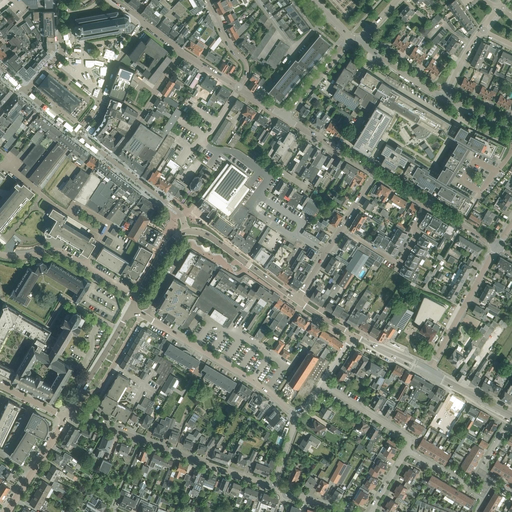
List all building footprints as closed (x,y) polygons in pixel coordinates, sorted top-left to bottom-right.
[(22,0),(31,8),(53,7),(52,0),(22,0)] [(128,0),(129,1),(127,3),(136,10),(141,3),(137,0),(128,0)] [(173,7),(172,7),(165,0),(159,0),(159,1),(160,2),(164,6),(169,10),(169,11),(171,9),(173,7)] [(193,0),(197,6),(189,11),(193,15),(204,8),(202,5),(205,4),(202,0),(193,0)] [(216,9),(231,2),(229,0),(224,0),(222,1),(221,0),(219,0),(213,3),(216,9)] [(233,0),(231,2),(216,9),(219,15),(232,8),(231,6),(238,2),(236,0),(233,0)] [(452,10),(459,5),(455,0),(454,0),(452,2),(450,0),(447,3),(452,10)] [(178,20),(182,15),(187,9),(179,1),(173,7),(171,9),(176,13),(174,16),(178,20)] [(288,12),(295,7),(291,2),(292,2),(291,2),(290,3),(285,8),(288,12)] [(456,16),(463,10),(459,5),(452,10),(456,16)] [(148,20),(154,11),(147,6),(141,14),(148,20)] [(169,11),(169,10),(164,6),(160,12),(163,16),(169,11)] [(406,23),(407,18),(410,14),(412,16),(415,13),(407,6),(400,15),(402,17),(401,18),(406,23)] [(9,7),(6,10),(17,21),(17,22),(20,18),(9,7)] [(292,17),(299,12),(295,7),(288,12),(292,17)] [(418,9),(415,12),(422,18),(425,15),(418,9)] [(131,22),(130,18),(130,17),(129,16),(124,13),(123,14),(123,11),(118,12),(117,10),(116,11),(117,11),(112,12),(112,11),(111,11),(111,12),(107,13),(107,12),(106,12),(106,13),(102,14),(102,13),(101,13),(101,14),(96,15),(96,14),(95,14),(96,15),(91,16),(91,15),(90,15),(91,16),(86,17),(86,16),(85,16),(86,17),(82,17),(81,17),(81,18),(76,18),(75,18),(77,25),(74,25),(76,33),(78,33),(79,40),(80,40),(80,39),(84,38),(85,39),(85,38),(89,37),(89,38),(90,38),(90,37),(94,36),(94,37),(95,37),(95,36),(99,35),(99,36),(100,36),(100,35),(104,34),(105,35),(105,34),(110,34),(111,34),(110,33),(115,33),(116,33),(116,35),(116,36),(131,33),(136,26),(133,24),(131,23),(131,22)] [(460,21),(467,15),(463,10),(456,16),(460,21)] [(160,18),(158,16),(160,14),(156,11),(154,13),(153,13),(154,11),(148,20),(155,25),(160,18)] [(54,25),(53,17),(34,18),(33,12),(32,12),(30,14),(34,20),(38,20),(39,28),(44,27),(44,26),(54,25)] [(296,22),(303,17),(299,12),(292,17),(296,22)] [(262,16),(259,18),(264,23),(268,18),(264,13),(262,16)] [(54,30),(54,25),(44,26),(44,27),(39,28),(38,20),(34,20),(30,14),(29,15),(39,31),(54,30)] [(231,14),(225,17),(228,23),(234,20),(231,14)] [(41,35),(39,31),(29,15),(24,19),(26,22),(31,30),(33,32),(38,40),(43,48),(43,49),(50,55),(55,51),(56,49),(55,41),(42,41),(42,35),(41,35)] [(463,26),(471,21),(467,15),(460,21),(463,26)] [(299,27),(306,22),(303,17),(296,22),(299,27)] [(175,25),(170,21),(166,18),(163,21),(162,21),(157,27),(167,35),(172,28),(175,25)] [(264,23),(264,24),(265,25),(270,28),(273,24),(268,18),(264,23)] [(241,26),(240,27),(238,23),(239,22),(238,19),(232,22),(226,25),(227,28),(226,29),(229,34),(236,31),(241,26)] [(212,30),(217,25),(213,21),(208,27),(212,30)] [(471,21),(463,26),(467,31),(471,29),(472,29),(474,28),(474,27),(475,26),(471,21)] [(26,22),(22,25),(27,33),(31,30),(26,22)] [(309,28),(311,27),(310,27),(306,22),(299,27),(303,32),(309,28)] [(14,25),(10,29),(17,38),(23,44),(25,47),(31,42),(29,39),(24,35),(24,34),(22,32),(18,27),(15,24),(14,25)] [(172,28),(167,35),(172,39),(176,35),(177,35),(179,32),(181,33),(186,26),(182,24),(176,31),(172,28)] [(240,34),(247,28),(243,24),(241,26),(236,31),(229,34),(232,40),(239,37),(238,35),(239,33),(240,34)] [(183,37),(187,31),(188,30),(187,28),(186,26),(181,33),(174,41),(179,44),(180,45),(183,48),(184,46),(189,40),(185,38),(184,37),(183,37)] [(0,56),(4,61),(7,58),(13,53),(23,44),(17,38),(10,29),(9,30),(6,33),(2,36),(7,42),(8,40),(12,45),(10,47),(11,48),(9,50),(3,44),(2,42),(0,43),(0,56)] [(424,37),(420,33),(420,34),(418,37),(414,42),(419,46),(425,38),(424,37)] [(251,41),(248,38),(244,34),(237,40),(238,40),(240,43),(237,45),(242,50),(249,43),(249,42),(251,41)] [(457,40),(459,38),(453,34),(451,37),(450,39),(449,38),(447,41),(456,48),(460,43),(457,40)] [(399,40),(401,37),(398,35),(392,44),(398,48),(402,42),(399,40)] [(190,40),(186,47),(191,51),(196,44),(198,40),(193,36),(190,40)] [(222,40),(220,36),(219,37),(216,40),(211,47),(210,49),(213,50),(213,51),(214,51),(218,45),(221,41),(221,40),(222,40)] [(279,102),(282,98),(283,99),(305,73),(308,75),(310,72),(331,45),(320,36),(297,64),(295,63),(294,64),(294,63),(269,93),(279,101),(279,102)] [(148,77),(148,78),(153,82),(162,72),(161,71),(171,58),(166,54),(165,53),(167,51),(150,37),(146,42),(147,42),(145,44),(141,41),(129,56),(138,64),(137,65),(133,64),(132,64),(131,65),(131,66),(131,67),(132,68),(136,70),(135,72),(134,71),(130,83),(131,83),(131,84),(131,85),(131,86),(132,86),(132,87),(133,87),(134,88),(135,88),(136,88),(136,87),(137,87),(138,86),(138,85),(138,84),(138,83),(137,82),(143,74),(148,77)] [(210,48),(216,41),(213,38),(207,45),(210,48)] [(51,56),(50,55),(43,49),(43,48),(38,40),(31,44),(34,50),(38,54),(39,54),(46,60),(46,61),(51,56)] [(198,56),(206,45),(198,40),(196,44),(191,51),(198,56)] [(490,44),(490,45),(486,43),(486,42),(484,40),(483,41),(482,41),(479,47),(490,52),(491,50),(493,45),(490,44)] [(398,48),(403,52),(410,43),(407,41),(405,44),(402,42),(398,48)] [(431,42),(431,41),(430,42),(433,45),(427,53),(430,55),(437,46),(436,45),(431,42)] [(444,43),(443,46),(445,47),(445,48),(445,49),(448,51),(452,53),(453,54),(453,53),(456,48),(447,41),(446,41),(444,43)] [(34,50),(31,44),(31,42),(25,47),(29,51),(33,56),(31,57),(34,59),(41,66),(46,60),(39,54),(38,54),(34,50)] [(256,48),(257,47),(253,44),(252,45),(249,43),(242,50),(246,54),(249,51),(252,55),(253,53),(255,50),(256,48)] [(29,51),(25,47),(23,44),(13,53),(7,58),(4,61),(8,64),(8,65),(9,64),(12,67),(21,58),(22,58),(29,51)] [(285,44),(284,46),(282,49),(280,51),(279,54),(277,56),(275,59),(274,61),(272,64),(276,66),(290,47),(285,44)] [(440,48),(437,46),(430,55),(433,57),(440,48)] [(418,49),(415,47),(409,56),(415,60),(421,51),(418,49)] [(487,58),(490,52),(479,47),(476,52),(485,56),(487,58)] [(211,53),(213,50),(210,49),(205,56),(214,62),(214,61),(218,63),(221,58),(217,55),(216,56),(211,53)] [(30,59),(31,57),(33,56),(29,51),(22,58),(21,58),(12,67),(12,68),(11,68),(12,69),(15,72),(16,71),(22,66),(21,65),(25,60),(27,61),(30,59)] [(427,55),(424,53),(421,51),(415,60),(420,64),(427,55)] [(503,51),(500,58),(506,61),(509,54),(503,51)] [(482,62),(485,56),(476,52),(473,59),(482,62)] [(257,59),(258,56),(253,53),(252,55),(250,57),(260,64),(262,62),(257,59)] [(37,70),(41,66),(34,59),(31,57),(30,59),(32,61),(29,63),(30,64),(37,70)] [(36,71),(37,70),(30,64),(29,63),(32,61),(30,59),(27,61),(27,66),(26,67),(29,70),(34,74),(37,71),(36,71)] [(193,77),(191,81),(187,79),(184,83),(193,88),(202,75),(198,72),(197,74),(186,67),(189,63),(183,59),(178,67),(193,77)] [(262,61),(274,70),(276,67),(263,59),(262,61)] [(432,72),(438,64),(438,63),(435,61),(433,59),(426,68),(432,72)] [(479,68),(482,62),(473,59),(471,65),(479,68)] [(27,66),(27,61),(25,60),(21,65),(22,66),(16,71),(17,72),(22,77),(29,70),(26,67),(27,66)] [(353,76),(354,75),(359,66),(350,60),(346,68),(345,67),(334,85),(338,88),(333,96),(354,109),(355,109),(358,103),(360,100),(355,97),(343,90),(349,79),(352,81),(353,78),(354,77),(353,76)] [(231,73),(232,71),(235,66),(232,64),(233,63),(229,61),(227,64),(223,62),(218,69),(224,72),(226,69),(231,73)] [(439,68),(437,66),(438,64),(432,72),(437,76),(444,67),(441,65),(439,68)] [(130,83),(134,71),(134,70),(133,71),(120,66),(120,65),(119,67),(109,95),(123,100),(130,83)] [(247,87),(253,91),(258,84),(256,83),(258,79),(257,78),(258,76),(264,69),(262,67),(255,75),(253,74),(250,80),(252,81),(247,87)] [(480,72),(485,74),(489,76),(490,77),(491,74),(490,73),(491,73),(483,69),(482,69),(481,69),(480,72)] [(28,80),(34,74),(29,70),(22,77),(26,81),(28,80)] [(485,74),(480,72),(476,70),(474,73),(473,75),(472,77),(481,81),(485,74)] [(356,95),(355,97),(360,100),(358,103),(360,104),(368,109),(373,112),(380,100),(396,110),(420,124),(419,125),(413,129),(417,135),(420,133),(423,137),(424,137),(425,137),(426,136),(427,136),(428,135),(429,134),(430,132),(431,130),(439,135),(440,133),(443,134),(445,131),(448,132),(449,129),(452,124),(397,90),(396,91),(383,83),(383,82),(383,81),(367,71),(364,77),(363,76),(361,80),(362,80),(354,93),(356,95)] [(49,73),(37,87),(70,114),(81,100),(49,73)] [(206,84),(212,89),(217,81),(207,74),(200,85),(204,87),(206,84)] [(467,89),(470,82),(467,81),(468,79),(464,78),(461,86),(467,89)] [(165,86),(172,91),(177,83),(182,87),(184,84),(177,79),(174,83),(170,80),(165,86)] [(467,89),(473,92),(477,83),(473,82),(473,83),(470,82),(467,89)] [(0,103),(2,105),(13,92),(6,85),(4,88),(3,87),(1,90),(0,89),(0,103)] [(168,98),(172,91),(165,86),(161,93),(166,96),(163,100),(171,105),(173,102),(168,98)] [(485,97),(488,90),(486,89),(486,88),(482,86),(479,94),(485,97)] [(226,100),(231,93),(221,87),(217,94),(214,92),(209,100),(214,103),(218,97),(220,98),(221,97),(226,100)] [(488,90),(485,97),(491,100),(493,95),(495,96),(499,89),(495,87),(493,91),(491,90),(491,91),(488,90)] [(319,90),(317,92),(330,101),(332,99),(319,90)] [(308,99),(310,101),(314,96),(318,99),(321,96),(315,91),(308,99)] [(4,112),(0,116),(0,126),(5,131),(13,122),(20,112),(19,111),(26,103),(26,102),(25,102),(19,97),(18,97),(18,96),(18,95),(16,97),(4,112)] [(503,106),(506,99),(503,98),(504,97),(500,95),(497,103),(503,106)] [(120,108),(122,103),(110,98),(108,106),(107,106),(107,107),(117,110),(126,114),(135,119),(138,113),(127,105),(124,110),(120,108)] [(138,104),(144,107),(147,101),(142,98),(138,104)] [(168,109),(162,105),(164,102),(158,98),(157,99),(156,99),(155,100),(156,101),(154,104),(158,107),(157,110),(164,115),(169,118),(171,115),(166,112),(168,109)] [(503,106),(509,109),(511,102),(511,100),(509,99),(509,100),(506,99),(503,106)] [(237,100),(230,110),(237,114),(243,104),(237,100)] [(356,140),(353,145),(361,150),(360,150),(361,151),(362,149),(365,151),(364,152),(370,155),(377,144),(377,143),(381,137),(382,137),(381,137),(383,133),(382,132),(383,129),(385,130),(386,130),(385,130),(387,126),(386,125),(387,123),(389,124),(390,123),(389,122),(391,119),(391,120),(392,119),(391,119),(392,116),(393,117),(393,116),(395,113),(396,110),(380,100),(373,112),(370,117),(372,118),(370,121),(369,120),(366,123),(368,125),(366,127),(365,127),(362,130),(364,131),(362,134),(360,133),(358,137),(359,138),(360,138),(358,141),(356,140)] [(328,110),(332,105),(328,101),(324,107),(328,110)] [(29,113),(33,108),(28,105),(28,104),(27,103),(26,103),(19,111),(20,112),(13,122),(5,131),(2,136),(8,141),(10,139),(16,130),(20,127),(23,121),(25,118),(24,118),(27,115),(28,113),(29,113)] [(307,107),(309,105),(306,103),(304,106),(304,105),(300,110),(302,111),(300,113),(305,117),(310,109),(307,107)] [(242,123),(251,109),(247,106),(242,113),(244,114),(242,117),(241,117),(239,121),(242,123)] [(131,124),(135,119),(126,114),(117,110),(107,107),(105,113),(117,118),(131,124)] [(128,141),(117,154),(130,164),(145,143),(157,150),(167,133),(170,130),(176,120),(179,115),(182,111),(176,107),(162,129),(153,123),(150,128),(141,122),(133,134),(128,141)] [(35,113),(36,111),(33,108),(29,113),(28,113),(27,115),(24,118),(25,118),(23,121),(20,127),(16,130),(19,133),(22,129),(25,131),(28,126),(37,114),(35,113)] [(251,109),(242,123),(245,125),(248,121),(247,121),(249,118),(251,119),(256,112),(251,109)] [(162,118),(164,115),(157,110),(155,112),(152,111),(150,114),(148,113),(144,119),(150,123),(154,116),(158,119),(160,116),(162,118)] [(316,126),(325,114),(323,112),(319,118),(317,117),(312,123),(316,126)] [(36,133),(46,120),(38,113),(37,114),(28,126),(25,131),(27,133),(31,129),(36,132),(36,133)] [(127,132),(131,124),(117,118),(105,113),(102,121),(92,135),(98,139),(110,124),(121,128),(120,130),(127,132)] [(259,122),(264,126),(266,124),(265,123),(268,120),(267,119),(267,118),(264,116),(263,117),(260,114),(251,128),(255,130),(257,126),(256,126),(259,122)] [(329,121),(326,119),(328,115),(326,114),(325,114),(316,126),(318,127),(321,129),(322,127),(324,129),(327,125),(332,118),(331,117),(329,121)] [(212,140),(219,144),(232,123),(225,119),(212,140)] [(278,119),(271,130),(278,135),(281,130),(285,124),(278,119)] [(331,133),(335,126),(333,124),(335,121),(332,119),(326,129),(331,133)] [(35,145),(52,124),(46,120),(36,133),(36,132),(30,140),(17,157),(22,161),(35,144),(35,145)] [(32,169),(62,132),(52,124),(35,145),(35,144),(22,161),(27,165),(32,169)] [(124,136),(127,132),(120,130),(121,128),(110,124),(98,139),(113,151),(124,136)] [(285,124),(281,130),(286,133),(290,127),(285,124)] [(335,126),(331,133),(337,136),(343,126),(340,124),(338,127),(335,126)] [(262,128),(258,135),(261,138),(262,137),(266,130),(262,128)] [(469,130),(465,128),(464,130),(460,128),(454,137),(458,139),(459,139),(469,145),(473,147),(473,148),(477,150),(477,149),(481,151),(480,151),(484,153),(485,153),(488,154),(488,155),(494,158),(495,155),(496,156),(500,158),(505,149),(505,148),(504,148),(501,147),(502,145),(500,143),(498,142),(498,143),(497,145),(494,143),(495,141),(492,140),(490,139),(490,141),(486,139),(487,137),(485,136),(483,135),(483,136),(482,137),(479,136),(480,134),(477,132),(476,132),(473,136),(471,135),(470,135),(469,134),(470,134),(467,133),(469,130)] [(261,138),(260,140),(263,143),(270,133),(266,130),(261,138)] [(280,144),(271,157),(278,162),(287,148),(288,146),(289,147),(297,135),(296,134),(295,136),(294,135),(294,134),(289,131),(282,142),(281,141),(283,137),(282,137),(280,138),(278,139),(277,142),(280,144)] [(68,149),(69,148),(70,149),(71,150),(77,144),(75,143),(74,142),(62,132),(32,169),(27,165),(21,172),(38,186),(68,149)] [(241,137),(236,133),(228,145),(233,148),(241,137)] [(175,139),(167,134),(157,151),(150,162),(151,163),(147,168),(142,176),(147,179),(152,172),(154,173),(160,164),(163,159),(165,155),(175,139)] [(8,148),(15,140),(11,137),(10,139),(8,141),(5,145),(8,148)] [(298,153),(303,156),(302,158),(306,161),(309,156),(313,149),(310,146),(311,144),(308,143),(308,142),(307,142),(305,141),(298,153)] [(452,154),(445,165),(448,167),(446,170),(443,168),(438,177),(448,184),(451,179),(450,179),(456,170),(461,161),(466,152),(467,152),(469,148),(459,141),(453,151),(456,153),(455,155),(452,154)] [(410,147),(418,152),(421,147),(413,143),(410,147)] [(77,144),(71,150),(67,156),(68,156),(68,157),(74,162),(73,163),(73,164),(74,163),(77,158),(76,157),(83,149),(77,144)] [(150,162),(157,151),(145,144),(130,166),(129,167),(140,174),(149,162),(150,162)] [(409,157),(395,149),(387,144),(383,150),(387,153),(385,155),(386,155),(383,162),(386,164),(392,168),(392,167),(395,169),(399,163),(400,164),(401,162),(405,164),(409,157)] [(177,158),(184,148),(180,145),(173,155),(177,158)] [(316,167),(323,155),(319,152),(320,150),(318,149),(318,148),(317,148),(315,147),(313,149),(309,156),(314,159),(311,164),(316,167)] [(79,167),(80,165),(80,166),(89,153),(84,149),(77,158),(74,163),(79,167)] [(196,152),(190,160),(195,164),(201,155),(196,152)] [(93,169),(99,160),(92,155),(85,164),(93,169)] [(164,168),(170,159),(165,155),(163,159),(160,164),(154,173),(152,172),(147,179),(154,184),(164,168)] [(316,167),(320,169),(323,164),(328,168),(334,159),(332,157),(331,157),(328,155),(327,157),(323,155),(316,167)] [(338,168),(341,164),(343,161),(337,157),(335,161),(334,161),(327,171),(331,174),(334,169),(337,171),(338,169),(338,168),(339,168),(338,168)] [(303,166),(306,161),(302,158),(299,163),(293,160),(288,169),(290,170),(291,171),(293,172),(295,171),(298,173),(303,166)] [(413,158),(411,161),(405,172),(408,174),(410,172),(417,176),(415,178),(419,180),(418,182),(422,185),(423,183),(430,187),(428,189),(432,191),(434,189),(440,193),(438,197),(442,200),(443,197),(446,199),(445,202),(449,204),(450,202),(453,204),(452,206),(456,208),(457,206),(460,208),(459,210),(463,212),(464,210),(468,213),(473,203),(470,201),(469,201),(468,201),(469,198),(464,195),(463,195),(460,193),(457,190),(456,191),(453,189),(453,188),(449,186),(449,187),(435,178),(428,173),(428,174),(425,172),(426,170),(422,167),(415,163),(413,162),(415,159),(413,158)] [(182,167),(175,162),(170,159),(164,168),(154,184),(166,192),(167,190),(171,183),(169,182),(173,175),(175,177),(177,174),(175,172),(177,168),(180,170),(182,167)] [(101,182),(110,169),(99,160),(93,169),(89,175),(90,175),(74,199),(85,205),(101,182)] [(226,162),(197,202),(200,204),(198,207),(204,212),(203,212),(209,216),(210,216),(212,217),(209,221),(222,233),(222,234),(226,237),(226,236),(230,239),(236,230),(237,230),(247,214),(249,210),(239,202),(250,188),(242,182),(246,176),(226,162)] [(348,173),(352,166),(346,163),(342,170),(341,171),(338,177),(340,179),(343,174),(342,174),(344,171),(348,173)] [(308,179),(316,167),(311,164),(308,169),(303,166),(298,173),(297,175),(299,176),(300,177),(303,178),(304,176),(308,179)] [(208,169),(204,166),(199,172),(201,173),(198,176),(195,177),(194,177),(190,184),(190,187),(190,188),(191,188),(190,190),(192,191),(193,189),(193,190),(194,190),(197,189),(198,189),(202,182),(202,179),(201,178),(203,175),(204,175),(208,169)] [(348,174),(345,181),(350,183),(349,184),(354,177),(358,170),(352,166),(348,173),(348,174)] [(322,178),(317,174),(320,169),(316,167),(308,179),(312,181),(311,183),(314,185),(313,185),(314,186),(314,185),(317,187),(322,178)] [(65,185),(61,190),(65,193),(64,194),(73,200),(73,199),(74,199),(90,175),(89,175),(81,169),(78,173),(73,180),(70,178),(66,183),(65,185)] [(98,213),(124,180),(110,169),(101,182),(85,205),(98,213)] [(337,171),(333,177),(336,179),(338,177),(341,171),(338,169),(337,171)] [(365,178),(367,175),(358,170),(354,177),(349,184),(348,186),(352,188),(355,183),(355,182),(356,179),(358,180),(356,182),(361,185),(363,181),(363,180),(364,180),(365,178)] [(0,238),(6,243),(14,234),(22,240),(19,244),(20,245),(23,245),(26,245),(31,245),(34,244),(39,242),(41,240),(43,239),(44,238),(46,235),(47,236),(48,236),(49,236),(50,235),(51,235),(52,235),(52,234),(87,256),(95,243),(96,241),(92,239),(94,236),(91,234),(90,237),(89,238),(92,239),(96,241),(95,243),(86,237),(87,236),(90,230),(67,216),(57,209),(53,207),(35,192),(23,182),(21,181),(10,171),(8,174),(6,176),(4,179),(0,175),(0,238)] [(171,183),(167,190),(178,198),(182,191),(182,190),(183,190),(185,187),(179,183),(178,183),(176,182),(177,180),(175,179),(171,184),(171,183)] [(105,217),(130,185),(124,180),(98,213),(105,217)] [(283,181),(281,180),(275,189),(281,192),(278,197),(282,200),(285,195),(289,188),(285,185),(286,184),(284,182),(283,181)] [(382,193),(386,187),(381,183),(379,187),(376,185),(371,192),(375,195),(376,193),(380,196),(382,193)] [(487,190),(490,193),(495,186),(492,184),(487,190)] [(124,201),(134,188),(130,185),(105,217),(109,220),(118,208),(122,203),(124,201)] [(291,206),(299,194),(295,191),(296,189),(293,188),(294,187),(293,187),(290,186),(289,188),(285,195),(290,198),(287,203),(291,206)] [(387,197),(392,190),(386,187),(382,193),(384,195),(381,200),(384,202),(387,197)] [(138,197),(140,195),(141,193),(134,188),(124,201),(122,203),(126,206),(124,209),(126,211),(135,199),(136,199),(137,198),(138,197)] [(511,200),(511,196),(511,195),(511,193),(511,192),(506,188),(502,194),(505,196),(503,199),(510,204),(511,200)] [(299,203),(304,207),(307,201),(310,198),(307,197),(308,196),(307,196),(304,194),(303,196),(299,194),(291,206),(295,209),(299,203)] [(396,206),(401,198),(394,194),(392,198),(391,197),(388,202),(392,204),(396,206)] [(161,209),(159,208),(158,208),(159,207),(142,196),(137,204),(140,206),(139,208),(143,210),(141,214),(140,214),(127,236),(136,241),(136,242),(146,225),(150,220),(149,220),(152,216),(153,216),(155,218),(161,209)] [(503,199),(500,197),(494,206),(501,210),(502,208),(506,210),(510,204),(503,199)] [(402,213),(406,206),(405,206),(408,202),(401,198),(396,206),(400,209),(398,212),(400,213),(402,213)] [(374,208),(375,205),(377,206),(378,203),(373,200),(371,203),(367,200),(363,206),(369,209),(372,211),(374,207),(374,208)] [(307,201),(304,207),(302,210),(313,216),(318,208),(314,206),(311,204),(307,201)] [(414,214),(419,206),(412,202),(407,212),(410,213),(411,212),(414,214)] [(118,208),(109,220),(119,225),(126,215),(118,208)] [(333,217),(339,222),(343,216),(339,214),(339,213),(336,211),(337,210),(334,208),(332,212),(335,214),(333,217)] [(383,209),(380,213),(386,218),(389,213),(383,209)] [(441,237),(449,225),(442,221),(442,220),(434,215),(427,212),(420,224),(441,237)] [(482,220),(482,221),(489,225),(492,219),(498,222),(500,218),(495,215),(495,214),(492,212),(489,217),(485,215),(482,219),(483,219),(482,220)] [(230,240),(239,247),(246,238),(245,238),(252,227),(253,226),(257,219),(256,218),(248,213),(241,223),(236,231),(236,232),(235,234),(232,237),(230,240)] [(371,218),(364,214),(363,215),(359,213),(356,218),(363,223),(366,219),(369,221),(371,218)] [(483,219),(482,219),(472,213),(467,220),(478,226),(482,221),(482,220),(483,219)] [(374,216),(372,219),(376,222),(380,225),(380,224),(382,221),(379,219),(378,219),(374,216)] [(318,221),(316,224),(318,226),(319,225),(323,228),(325,226),(326,226),(328,223),(332,225),(336,227),(339,222),(333,217),(331,221),(328,219),(326,221),(323,220),(321,223),(318,221)] [(356,218),(352,224),(357,227),(356,228),(363,232),(367,225),(363,223),(356,218)] [(246,238),(239,247),(247,253),(252,246),(258,236),(266,224),(257,219),(253,226),(252,227),(245,238),(246,238)] [(304,230),(302,234),(318,244),(320,240),(323,242),(326,238),(327,238),(328,236),(327,235),(328,235),(322,231),(324,229),(323,228),(319,225),(318,226),(316,224),(310,221),(309,223),(310,224),(313,226),(316,227),(314,229),(314,230),(318,232),(321,234),(318,238),(315,237),(304,230)] [(352,224),(349,229),(354,232),(360,235),(363,232),(356,228),(357,227),(352,224)] [(438,243),(437,245),(439,247),(440,248),(444,242),(443,241),(446,238),(446,236),(453,241),(457,235),(458,234),(455,232),(455,231),(453,231),(455,227),(449,224),(449,225),(441,237),(438,243)] [(154,245),(156,246),(162,234),(146,225),(136,242),(151,251),(154,245)] [(268,226),(259,241),(262,243),(271,228),(268,226)] [(406,235),(407,233),(403,231),(405,229),(400,226),(398,228),(395,233),(404,238),(405,238),(407,236),(406,235)] [(115,236),(119,231),(113,228),(110,233),(115,236)] [(385,234),(377,229),(372,237),(375,238),(373,242),(378,245),(384,236),(385,234)] [(404,239),(404,238),(395,233),(391,240),(391,239),(390,240),(384,236),(378,245),(379,245),(385,249),(386,248),(388,249),(388,250),(394,254),(398,248),(397,247),(399,245),(400,245),(404,239)] [(460,235),(455,242),(461,245),(465,238),(460,235)] [(356,245),(357,245),(358,243),(357,243),(353,240),(346,236),(340,246),(342,247),(340,249),(343,251),(345,249),(346,249),(350,242),(355,246),(356,246),(356,245)] [(432,243),(434,240),(427,236),(425,239),(421,236),(420,238),(419,238),(417,240),(418,241),(422,244),(427,247),(427,246),(430,242),(432,243)] [(104,242),(109,246),(113,240),(107,237),(104,242)] [(465,238),(461,245),(467,249),(471,241),(465,238)] [(136,242),(132,240),(126,252),(134,257),(130,264),(124,260),(125,259),(119,256),(118,257),(103,247),(96,258),(120,273),(123,274),(126,274),(126,272),(128,272),(131,277),(131,278),(132,278),(133,278),(133,279),(134,279),(135,279),(136,279),(136,278),(137,278),(137,277),(138,277),(140,274),(142,271),(144,267),(146,264),(148,259),(152,252),(151,251),(136,242)] [(471,241),(467,249),(472,252),(476,245),(471,241)] [(254,249),(250,255),(252,256),(251,257),(252,258),(252,257),(253,256),(255,257),(253,259),(256,261),(257,259),(258,260),(257,262),(258,262),(259,261),(261,262),(259,263),(262,265),(263,263),(265,265),(263,266),(266,268),(266,267),(275,255),(272,253),(271,252),(270,252),(269,254),(262,248),(263,246),(261,245),(258,243),(254,249)] [(275,255),(266,267),(266,268),(267,268),(272,272),(276,275),(285,261),(291,251),(292,249),(287,246),(286,248),(282,246),(284,244),(282,243),(281,245),(277,251),(275,255)] [(427,247),(422,244),(421,246),(416,244),(413,249),(417,252),(422,255),(422,254),(425,257),(425,256),(428,251),(427,251),(429,248),(427,246),(427,247)] [(351,253),(350,255),(353,257),(354,255),(354,254),(359,247),(357,245),(356,245),(356,246),(351,253)] [(476,245),(472,252),(474,253),(477,254),(477,255),(478,255),(482,248),(476,245)] [(306,253),(305,255),(307,256),(308,256),(307,257),(310,258),(313,260),(314,259),(315,259),(316,256),(318,252),(311,249),(309,248),(307,252),(306,253)] [(356,276),(363,266),(366,261),(369,256),(368,255),(366,254),(363,252),(361,251),(358,249),(349,263),(347,265),(347,266),(345,268),(346,269),(354,274),(356,276)] [(194,266),(200,255),(191,250),(180,269),(180,270),(176,276),(182,279),(185,282),(189,275),(194,266)] [(295,271),(302,260),(306,253),(302,250),(290,268),(295,271)] [(422,255),(417,252),(416,254),(411,252),(408,257),(419,264),(422,259),(425,260),(427,257),(425,256),(425,257),(422,254),(422,255)] [(191,285),(207,259),(200,255),(194,266),(189,275),(185,282),(191,285)] [(453,264),(456,258),(450,255),(447,261),(452,264),(453,264)] [(330,262),(336,266),(340,261),(333,257),(330,262)] [(420,264),(419,264),(408,257),(405,262),(410,265),(408,268),(412,270),(415,272),(420,264)] [(499,274),(507,260),(501,257),(500,257),(499,257),(498,259),(499,260),(496,265),(500,267),(499,269),(498,269),(494,276),(499,279),(501,275),(499,274)] [(197,289),(212,262),(207,259),(191,285),(197,289)] [(302,260),(295,271),(294,274),(294,277),(289,284),(297,290),(306,276),(302,272),(304,269),(308,272),(312,266),(302,260)] [(509,271),(511,265),(511,263),(507,260),(499,274),(501,275),(502,276),(504,272),(503,272),(505,269),(508,271),(509,271)] [(285,261),(276,275),(281,279),(286,283),(291,276),(293,272),(288,268),(289,267),(288,266),(289,264),(285,261)] [(471,267),(467,264),(465,263),(462,262),(461,261),(458,267),(459,268),(469,273),(472,267),(471,267)] [(9,296),(26,306),(30,299),(25,296),(39,274),(45,272),(76,291),(72,298),(79,302),(85,291),(85,292),(90,285),(89,285),(91,282),(84,278),(82,280),(52,262),(48,268),(46,266),(47,265),(46,265),(46,266),(43,265),(43,262),(36,264),(37,266),(36,268),(35,268),(35,269),(34,271),(28,267),(15,290),(13,289),(9,296)] [(213,274),(217,267),(218,266),(212,262),(197,289),(202,292),(213,274)] [(334,270),(336,266),(330,262),(325,270),(334,275),(332,278),(334,280),(337,281),(341,276),(336,273),(337,272),(334,270)] [(412,281),(414,283),(416,280),(416,279),(412,277),(415,272),(412,270),(408,268),(404,265),(403,265),(401,268),(402,268),(400,270),(401,271),(405,273),(403,276),(412,281)] [(220,269),(217,267),(213,274),(202,292),(200,296),(192,309),(197,312),(199,308),(206,312),(210,315),(216,319),(216,318),(220,321),(220,322),(226,326),(226,325),(228,327),(241,308),(244,309),(260,284),(247,275),(247,276),(247,277),(245,277),(245,276),(243,278),(240,282),(220,269)] [(466,279),(469,273),(459,268),(456,273),(459,275),(466,279)] [(345,288),(354,274),(346,269),(343,274),(337,283),(345,288)] [(428,281),(433,273),(430,271),(425,278),(426,279),(428,281)] [(440,272),(436,277),(442,280),(445,275),(440,272)] [(463,284),(466,279),(459,275),(456,281),(463,284)] [(171,283),(156,309),(181,324),(182,325),(182,324),(184,322),(185,319),(187,317),(189,314),(190,312),(192,309),(200,296),(187,289),(189,287),(174,278),(171,283)] [(463,284),(456,281),(452,279),(449,284),(453,286),(460,290),(463,284)] [(332,290),(337,281),(334,280),(333,283),(332,282),(324,295),(323,294),(322,297),(320,296),(316,302),(322,306),(331,290),(332,290)] [(264,288),(260,284),(244,309),(240,315),(244,317),(258,297),(259,298),(260,299),(252,310),(251,312),(253,314),(245,326),(249,329),(260,312),(262,310),(265,305),(268,301),(273,293),(265,288),(264,288)] [(487,284),(484,290),(493,296),(495,295),(496,293),(495,292),(497,291),(498,292),(504,290),(494,284),(493,287),(487,284)] [(457,296),(460,290),(453,286),(449,292),(457,296)] [(316,302),(320,296),(320,295),(322,292),(316,288),(310,299),(316,302)] [(490,302),(493,296),(484,290),(479,299),(486,302),(487,300),(490,302)] [(371,294),(369,293),(366,291),(347,321),(355,326),(356,325),(359,327),(367,315),(360,311),(371,294)] [(276,303),(279,298),(280,297),(281,296),(274,292),(273,293),(268,301),(273,304),(275,302),(276,303)] [(355,297),(357,294),(355,292),(353,295),(352,295),(350,299),(349,301),(339,316),(346,320),(349,314),(347,313),(352,305),(357,298),(355,297)] [(453,302),(457,296),(449,292),(446,298),(453,302)] [(338,304),(341,298),(338,296),(335,301),(334,303),(333,302),(332,303),(329,301),(325,308),(333,312),(337,304),(338,304)] [(414,320),(414,321),(415,321),(421,325),(423,322),(425,323),(423,326),(420,331),(427,335),(427,336),(431,339),(432,339),(435,341),(438,336),(435,334),(440,326),(436,323),(438,320),(439,320),(447,308),(447,307),(447,306),(446,306),(425,296),(424,296),(424,297),(414,320)] [(275,310),(271,317),(274,319),(281,309),(285,302),(279,298),(276,303),(275,305),(272,308),(275,310)] [(347,298),(346,300),(342,298),(341,298),(338,304),(337,304),(333,312),(339,316),(349,301),(350,299),(347,298)] [(285,302),(281,309),(274,319),(272,322),(269,326),(274,329),(277,325),(282,329),(289,320),(291,316),(296,310),(285,302)] [(369,333),(369,334),(376,338),(381,330),(378,329),(380,324),(379,324),(381,320),(383,321),(387,314),(386,313),(389,308),(392,304),(389,302),(380,315),(376,322),(374,325),(369,333)] [(398,326),(403,329),(414,311),(401,303),(388,324),(387,324),(383,330),(381,329),(381,330),(376,338),(382,341),(385,335),(390,338),(398,326)] [(501,309),(494,306),(489,303),(486,307),(498,314),(501,310),(500,310),(501,309)] [(60,325),(64,327),(57,339),(49,334),(51,330),(43,326),(22,314),(22,313),(7,305),(3,306),(0,311),(0,373),(10,378),(12,379),(11,381),(19,385),(28,389),(27,389),(36,393),(44,397),(53,401),(62,386),(64,383),(63,383),(72,369),(73,369),(73,368),(56,358),(72,332),(76,334),(85,319),(82,317),(81,317),(80,314),(81,313),(80,313),(80,314),(77,312),(77,311),(76,312),(73,313),(73,312),(72,312),(73,313),(71,315),(69,314),(69,313),(69,314),(67,314),(66,314),(67,315),(64,319),(62,318),(62,319),(61,319),(60,321),(60,322),(61,323),(61,324),(60,325)] [(498,314),(486,307),(485,310),(476,305),(473,311),(477,313),(475,316),(480,318),(483,312),(487,315),(488,312),(490,313),(496,317),(497,315),(498,314)] [(290,325),(293,327),(291,330),(295,332),(304,318),(301,316),(301,315),(301,314),(299,313),(298,313),(290,325)] [(368,323),(365,322),(367,319),(368,319),(370,315),(368,314),(367,315),(359,327),(359,328),(366,332),(371,325),(368,323)] [(481,340),(470,356),(474,359),(480,350),(480,349),(498,323),(506,328),(508,324),(497,315),(496,317),(491,324),(490,325),(481,339),(481,340)] [(303,333),(303,332),(305,329),(310,321),(309,320),(308,319),(307,319),(306,319),(304,318),(295,332),(298,334),(300,331),(303,333)] [(307,343),(318,326),(312,322),(311,323),(307,330),(308,330),(301,339),(307,343)] [(322,332),(324,330),(322,329),(318,326),(307,343),(312,347),(322,331),(322,332)] [(159,335),(150,330),(148,328),(146,331),(142,328),(137,336),(146,341),(148,337),(149,337),(151,335),(156,339),(159,335)] [(261,341),(266,332),(260,329),(255,337),(261,341)] [(313,347),(311,349),(318,353),(330,334),(326,331),(324,330),(322,332),(322,331),(312,347),(313,347)] [(329,343),(333,336),(330,334),(318,353),(311,349),(289,382),(299,389),(313,367),(320,356),(328,343),(329,343)] [(149,345),(150,343),(146,341),(137,336),(134,342),(144,348),(147,344),(149,345)] [(336,353),(343,343),(343,342),(333,336),(329,343),(328,343),(320,356),(324,358),(330,349),(336,353)] [(481,340),(481,339),(475,336),(473,339),(471,343),(472,344),(464,355),(455,349),(450,358),(454,360),(452,362),(457,366),(462,359),(466,362),(470,356),(481,340)] [(279,353),(285,344),(279,340),(273,349),(279,353)] [(148,350),(144,348),(134,342),(130,348),(138,352),(140,348),(146,352),(148,350)] [(182,350),(180,349),(173,345),(170,344),(170,345),(169,344),(164,353),(167,354),(168,354),(171,356),(170,358),(173,360),(175,358),(180,362),(179,364),(183,366),(184,364),(187,366),(190,368),(191,365),(195,368),(199,362),(199,361),(195,358),(191,356),(191,354),(190,352),(188,350),(186,350),(183,350),(182,350)] [(138,352),(130,348),(127,353),(134,358),(137,359),(138,360),(141,353),(138,352)] [(363,353),(355,348),(343,365),(344,366),(346,366),(351,370),(352,369),(354,370),(356,368),(358,363),(357,363),(363,353)] [(287,359),(291,353),(283,349),(280,354),(287,359)] [(131,364),(134,358),(127,353),(124,359),(131,364)] [(363,366),(363,367),(369,359),(363,355),(358,363),(356,368),(354,370),(353,372),(358,374),(358,375),(359,374),(359,373),(363,366)] [(174,364),(168,361),(161,356),(160,357),(157,362),(161,364),(156,372),(160,374),(155,382),(162,386),(174,364)] [(330,361),(324,358),(320,356),(313,367),(299,389),(300,389),(298,392),(306,398),(330,361)] [(481,378),(478,376),(480,373),(488,361),(485,358),(477,371),(475,374),(471,381),(476,385),(481,378)] [(123,360),(120,366),(127,370),(129,367),(136,370),(138,368),(131,364),(124,359),(123,360)] [(371,361),(370,361),(366,368),(363,367),(363,366),(359,373),(359,374),(358,375),(358,374),(356,377),(361,380),(366,372),(371,375),(377,364),(374,363),(374,362),(372,361),(371,361)] [(468,364),(466,362),(455,378),(461,382),(466,375),(465,374),(467,372),(464,370),(468,364)] [(227,389),(230,391),(234,383),(231,381),(231,380),(213,369),(212,370),(209,368),(210,367),(206,364),(205,366),(205,365),(201,371),(201,372),(202,371),(205,374),(204,376),(207,378),(206,380),(213,384),(214,382),(219,385),(218,387),(225,391),(227,389)] [(377,364),(371,375),(376,378),(374,381),(378,383),(375,387),(376,388),(379,390),(379,389),(381,387),(386,379),(381,377),(382,376),(383,376),(386,372),(382,370),(383,368),(382,366),(381,365),(380,366),(377,364)] [(384,382),(389,385),(391,380),(392,381),(394,377),(395,377),(396,374),(401,376),(404,369),(403,369),(403,368),(402,368),(401,368),(396,365),(395,367),(389,379),(387,377),(384,382)] [(353,372),(354,370),(352,369),(351,370),(346,366),(343,370),(341,369),(338,373),(336,375),(339,377),(343,380),(346,376),(348,378),(353,372)] [(472,367),(467,376),(469,378),(475,369),(472,367)] [(410,379),(412,374),(410,373),(410,371),(408,371),(407,371),(406,371),(401,381),(405,383),(406,381),(408,382),(407,385),(405,384),(396,398),(399,399),(409,384),(412,380),(410,379)] [(495,381),(501,384),(506,374),(500,371),(495,381)] [(127,386),(130,380),(119,373),(107,394),(106,393),(100,403),(103,405),(101,408),(111,413),(110,414),(111,415),(112,416),(114,416),(114,415),(125,422),(132,410),(126,406),(125,408),(116,402),(125,385),(127,386)] [(170,374),(161,390),(168,394),(173,386),(177,379),(177,378),(170,374)] [(412,380),(409,384),(416,388),(416,389),(421,391),(422,389),(423,387),(422,386),(425,380),(415,374),(415,375),(414,375),(412,380)] [(486,377),(480,387),(488,392),(492,386),(492,385),(487,383),(490,379),(486,377)] [(425,380),(422,386),(423,387),(422,389),(429,393),(428,396),(431,398),(432,398),(435,392),(434,392),(431,390),(434,385),(425,380)] [(511,388),(511,381),(511,384),(507,391),(504,390),(500,398),(501,398),(501,399),(502,400),(503,400),(505,401),(511,388)] [(235,387),(226,401),(234,406),(236,402),(233,401),(238,394),(246,399),(246,398),(248,399),(250,395),(249,394),(252,390),(242,383),(238,389),(235,387)] [(497,396),(501,387),(498,386),(499,386),(496,384),(493,383),(492,385),(492,386),(488,392),(497,396)] [(381,387),(379,389),(389,395),(390,393),(381,387)] [(435,392),(432,398),(437,401),(438,399),(439,400),(441,400),(442,398),(446,391),(439,387),(436,393),(435,392)] [(412,391),(409,398),(412,400),(415,402),(417,403),(418,400),(416,399),(421,391),(416,389),(414,392),(412,391)] [(259,405),(264,397),(258,394),(255,399),(252,397),(249,403),(254,406),(256,403),(259,405)] [(377,396),(373,402),(371,405),(377,409),(380,404),(383,405),(387,399),(381,395),(380,397),(377,396)] [(140,405),(146,408),(146,407),(150,400),(145,397),(140,405)] [(258,415),(257,417),(260,419),(261,417),(264,413),(268,407),(265,405),(268,400),(264,397),(259,405),(261,407),(259,410),(261,411),(258,415)] [(394,407),(393,407),(395,404),(387,399),(384,406),(386,407),(383,413),(388,416),(389,413),(390,413),(394,407)] [(0,444),(0,445),(17,409),(19,410),(21,406),(19,406),(20,405),(10,401),(9,401),(8,400),(7,404),(8,405),(6,407),(5,407),(3,411),(5,411),(3,414),(2,413),(0,417),(1,418),(0,420),(0,444)] [(437,414),(437,413),(444,402),(439,400),(434,409),(430,407),(428,409),(433,412),(436,414),(437,414)] [(319,413),(327,418),(334,407),(327,403),(325,406),(326,407),(325,408),(323,407),(319,413)] [(467,413),(468,413),(468,414),(470,415),(470,414),(471,414),(472,415),(476,417),(480,410),(471,405),(470,407),(467,413)] [(144,411),(143,412),(147,414),(145,418),(144,418),(141,424),(144,426),(143,427),(146,429),(147,428),(151,422),(153,418),(150,416),(151,413),(148,412),(150,409),(146,407),(146,408),(144,411)] [(275,417),(278,413),(280,412),(275,407),(263,419),(266,422),(268,420),(270,422),(268,424),(268,425),(274,418),(275,417)] [(398,422),(403,414),(404,412),(397,408),(394,412),(397,413),(394,418),(396,420),(396,421),(398,422)] [(486,421),(490,415),(481,410),(477,416),(474,423),(481,426),(482,423),(484,424),(486,421)] [(40,416),(38,415),(33,412),(25,427),(28,429),(11,457),(21,463),(20,462),(22,459),(23,460),(27,454),(26,454),(27,451),(28,452),(32,446),(31,445),(33,443),(34,443),(37,438),(35,436),(37,433),(42,436),(43,437),(46,431),(47,429),(47,427),(47,424),(46,424),(46,425),(43,423),(45,420),(45,421),(44,419),(42,417),(40,416)] [(194,412),(187,423),(190,425),(195,416),(198,418),(199,416),(194,412)] [(129,417),(127,421),(134,425),(136,422),(137,423),(140,418),(140,417),(140,418),(137,416),(133,413),(131,418),(129,417)] [(403,414),(398,422),(400,423),(401,422),(404,424),(405,422),(407,423),(412,416),(409,414),(406,415),(403,414)] [(274,418),(268,425),(271,427),(274,424),(275,423),(277,424),(283,431),(281,436),(285,438),(288,428),(285,427),(283,426),(284,424),(282,422),(285,419),(281,416),(280,415),(279,416),(277,415),(275,417),(274,418)] [(414,432),(419,423),(414,421),(416,418),(413,416),(408,423),(411,425),(410,428),(413,430),(412,431),(414,432)] [(173,428),(174,424),(176,419),(172,417),(171,419),(170,422),(167,430),(166,432),(171,434),(168,440),(172,441),(172,442),(175,443),(175,442),(176,442),(179,433),(176,432),(177,430),(173,428)] [(155,427),(153,434),(156,435),(162,437),(164,430),(163,430),(163,428),(167,430),(170,422),(167,421),(165,421),(161,419),(160,424),(157,423),(155,427)] [(466,433),(467,433),(469,429),(473,423),(474,421),(473,421),(470,419),(466,426),(467,427),(465,432),(463,435),(464,436),(466,433)] [(315,420),(312,424),(310,428),(315,431),(315,432),(318,434),(318,433),(320,434),(323,429),(325,430),(326,427),(320,423),(321,423),(318,421),(318,422),(315,420)] [(357,428),(363,431),(361,434),(364,435),(369,427),(367,426),(368,424),(365,422),(365,421),(363,420),(362,420),(361,420),(357,428)] [(496,423),(496,422),(495,421),(494,422),(491,420),(489,424),(488,423),(486,427),(485,426),(482,432),(485,433),(488,428),(489,429),(487,432),(491,434),(497,423),(496,423)] [(422,425),(423,423),(421,421),(419,424),(419,423),(414,432),(416,433),(417,432),(420,434),(423,429),(426,430),(427,429),(424,427),(422,425)] [(90,437),(93,430),(89,428),(88,431),(81,428),(80,430),(72,425),(65,437),(75,443),(81,433),(90,437)] [(335,432),(337,429),(330,425),(328,429),(335,433),(335,432)] [(374,444),(378,437),(379,436),(376,435),(379,430),(374,427),(372,430),(371,430),(368,435),(371,438),(370,441),(374,444)] [(193,435),(198,439),(202,433),(196,430),(193,435)] [(464,436),(466,437),(474,442),(476,438),(466,433),(464,436)] [(108,451),(114,437),(104,434),(99,447),(98,447),(95,454),(99,456),(102,449),(108,451)] [(219,434),(214,443),(219,446),(224,437),(219,434)] [(204,453),(206,450),(207,446),(202,445),(204,440),(205,440),(206,437),(201,435),(200,438),(201,439),(199,443),(196,450),(201,452),(200,453),(203,454),(204,453)] [(304,437),(299,446),(307,450),(311,444),(316,447),(321,440),(311,435),(308,439),(304,437)] [(190,449),(193,441),(194,438),(187,436),(186,439),(185,439),(183,445),(187,447),(186,448),(190,449)] [(75,443),(65,437),(61,443),(68,447),(70,444),(72,445),(75,447),(77,444),(75,443)] [(422,450),(427,442),(425,441),(426,440),(423,438),(416,449),(419,450),(419,449),(422,450)] [(394,446),(396,444),(388,439),(386,442),(389,444),(386,448),(395,454),(396,451),(395,451),(397,448),(394,446)] [(486,448),(489,444),(482,439),(479,444),(486,448)] [(426,455),(432,444),(430,442),(429,443),(427,442),(422,450),(425,452),(424,453),(426,455)] [(121,444),(117,443),(113,454),(114,454),(115,450),(124,454),(123,457),(126,463),(129,464),(132,455),(132,454),(131,456),(127,455),(130,447),(131,447),(121,443),(121,444)] [(237,443),(232,452),(233,452),(236,454),(237,451),(240,447),(241,445),(237,443)] [(431,456),(436,447),(434,446),(435,445),(432,444),(426,455),(428,456),(429,454),(431,456)] [(472,449),(482,455),(484,453),(482,452),(484,450),(475,444),(474,447),(473,446),(472,449)] [(395,454),(386,448),(383,446),(378,454),(387,459),(388,457),(391,458),(392,455),(393,456),(395,454)] [(435,460),(442,449),(439,448),(438,449),(436,447),(431,456),(434,458),(433,459),(435,460)] [(145,457),(148,450),(142,448),(139,455),(137,454),(132,464),(135,466),(138,458),(145,461),(146,457),(145,457)] [(223,453),(219,452),(220,450),(215,448),(214,450),(211,459),(220,462),(223,453)] [(220,462),(228,465),(232,453),(229,452),(228,455),(224,454),(226,450),(225,449),(223,453),(220,462)] [(441,462),(446,453),(444,452),(444,451),(442,449),(435,460),(437,461),(438,460),(441,462)] [(481,457),(482,455),(472,449),(470,451),(471,452),(470,454),(478,459),(480,456),(481,457)] [(253,450),(249,459),(253,461),(258,452),(253,450)] [(68,471),(72,474),(74,470),(65,465),(68,459),(70,460),(72,456),(65,452),(63,456),(64,456),(63,457),(56,453),(52,459),(59,464),(58,465),(65,469),(68,471)] [(163,465),(166,457),(154,452),(151,460),(149,466),(153,468),(156,462),(163,465)] [(236,464),(244,467),(246,460),(242,459),(243,455),(240,453),(236,464)] [(445,466),(451,455),(448,453),(448,454),(446,453),(441,462),(443,463),(442,464),(445,466)] [(386,469),(387,467),(386,466),(387,463),(385,462),(387,459),(378,454),(373,462),(386,469)] [(477,462),(478,459),(470,454),(469,456),(468,455),(466,458),(477,464),(478,462),(477,462)] [(170,467),(173,459),(166,457),(163,465),(170,467)] [(476,467),(477,464),(466,458),(465,461),(464,463),(473,468),(474,466),(476,467)] [(99,469),(107,473),(112,463),(103,459),(99,469)] [(260,473),(264,462),(255,459),(252,464),(256,465),(254,470),(260,473)] [(272,471),(276,460),(273,459),(271,460),(270,464),(269,463),(268,467),(263,465),(264,462),(260,473),(261,473),(261,474),(264,475),(264,474),(267,475),(269,470),(272,471)] [(496,472),(501,463),(499,462),(500,461),(497,460),(490,470),(493,472),(494,470),(496,472)] [(184,475),(188,465),(179,462),(176,470),(177,470),(174,476),(178,478),(180,473),(184,475)] [(338,465),(330,479),(337,483),(338,482),(344,471),(347,465),(343,462),(341,466),(338,465)] [(384,471),(386,469),(373,462),(374,463),(373,465),(375,467),(374,469),(371,467),(370,470),(378,475),(379,472),(381,473),(383,470),(384,471)] [(471,471),(473,468),(464,463),(463,465),(462,465),(460,467),(471,474),(473,472),(471,471)] [(500,476),(506,465),(504,464),(503,465),(501,463),(496,472),(499,473),(498,475),(500,476)] [(344,471),(338,482),(342,484),(352,466),(348,464),(347,465),(344,471)] [(13,473),(7,469),(8,468),(4,465),(0,471),(0,476),(2,478),(3,475),(9,479),(13,473)] [(60,477),(61,475),(63,472),(59,470),(52,465),(49,471),(60,477)] [(505,477),(511,469),(509,468),(509,467),(506,465),(500,476),(502,477),(503,476),(505,477)] [(285,486),(293,488),(296,482),(297,483),(299,479),(298,478),(301,470),(294,467),(285,486)] [(414,478),(415,479),(418,474),(418,473),(420,471),(414,467),(413,470),(409,468),(408,471),(406,470),(405,472),(414,478)] [(189,475),(187,481),(190,482),(189,484),(194,486),(196,482),(197,482),(201,473),(195,470),(192,476),(189,475)] [(376,477),(378,475),(370,470),(365,478),(368,479),(376,484),(377,482),(376,482),(378,479),(376,477)] [(57,482),(60,477),(49,471),(46,476),(53,480),(57,482)] [(411,483),(414,478),(405,472),(404,475),(405,475),(403,478),(407,480),(405,483),(411,486),(412,483),(411,483)] [(168,482),(170,475),(171,475),(167,473),(164,481),(165,481),(162,487),(165,488),(168,482)] [(215,480),(216,476),(210,473),(207,480),(205,479),(205,478),(205,479),(201,478),(201,476),(198,483),(196,482),(194,486),(192,490),(195,492),(196,489),(198,490),(200,487),(201,488),(201,489),(202,486),(203,484),(207,486),(208,485),(213,487),(213,488),(214,486),(216,486),(218,482),(218,481),(215,480)] [(431,488),(431,487),(437,477),(432,474),(429,479),(426,478),(423,483),(431,488)] [(318,478),(315,476),(314,478),(310,476),(305,483),(306,484),(305,485),(308,486),(309,485),(312,487),(318,478)] [(437,487),(442,480),(437,477),(431,487),(433,489),(435,486),(437,487)] [(220,491),(221,488),(225,490),(229,481),(223,478),(221,483),(218,482),(216,486),(214,491),(219,493),(220,491)] [(375,487),(376,484),(368,479),(365,478),(363,480),(366,482),(365,484),(363,483),(361,486),(369,491),(371,488),(372,489),(374,486),(375,487)] [(322,480),(316,490),(323,494),(328,486),(329,484),(322,480)] [(442,490),(446,483),(442,480),(437,487),(442,490)] [(44,498),(51,486),(43,481),(36,493),(44,498)] [(0,489),(7,494),(10,488),(2,483),(0,486),(0,489)] [(228,487),(226,492),(233,495),(233,494),(237,496),(239,492),(241,486),(234,483),(231,488),(228,487)] [(409,489),(411,486),(405,483),(404,486),(400,484),(398,487),(397,486),(396,488),(405,493),(407,488),(409,489)] [(445,495),(446,493),(451,486),(446,483),(442,490),(440,492),(445,495)] [(450,498),(456,488),(451,486),(446,493),(448,494),(447,497),(450,498)] [(246,504),(252,489),(245,487),(243,494),(246,496),(246,497),(246,499),(248,500),(246,504)] [(336,490),(332,497),(339,500),(344,490),(339,487),(337,490),(336,490)] [(356,493),(367,500),(368,498),(367,497),(369,494),(367,493),(369,491),(360,487),(359,489),(361,490),(359,495),(356,493)] [(401,498),(405,493),(396,488),(395,490),(396,491),(394,494),(398,496),(396,498),(401,502),(404,503),(406,501),(403,499),(401,498)] [(454,501),(456,499),(460,491),(456,488),(450,498),(454,501)] [(252,498),(255,499),(258,491),(252,489),(246,504),(250,505),(252,498)] [(125,507),(129,498),(127,496),(128,493),(121,490),(118,497),(119,497),(119,496),(123,498),(120,505),(120,506),(122,507),(123,506),(125,507)] [(460,501),(465,494),(460,491),(456,499),(454,501),(459,504),(460,501)] [(503,496),(499,494),(495,491),(492,496),(500,501),(503,496)] [(44,511),(44,510),(45,509),(46,508),(46,507),(41,504),(44,498),(36,493),(30,504),(39,509),(44,511)] [(255,509),(253,511),(258,511),(260,506),(263,507),(266,509),(268,504),(271,496),(264,493),(260,504),(257,503),(255,508),(256,508),(255,509)] [(366,502),(367,500),(356,493),(352,501),(359,505),(360,503),(363,504),(365,501),(366,502)] [(465,504),(469,497),(465,494),(460,501),(465,504)] [(129,498),(125,507),(127,508),(127,509),(129,510),(130,509),(131,510),(133,503),(137,505),(140,498),(134,495),(132,499),(129,498)] [(271,496),(268,504),(272,505),(270,510),(274,511),(278,498),(271,496)] [(497,505),(500,501),(492,496),(490,501),(497,505)] [(472,510),(475,505),(472,503),(474,500),(469,497),(465,504),(470,507),(469,508),(472,510)] [(97,511),(96,511),(98,508),(102,511),(104,508),(105,508),(106,506),(105,506),(106,505),(101,502),(102,501),(98,498),(96,501),(97,501),(95,505),(88,501),(86,504),(87,505),(97,511)] [(400,504),(401,502),(396,498),(394,501),(391,499),(389,502),(388,501),(387,503),(395,508),(398,504),(400,504)] [(144,511),(147,506),(149,503),(141,499),(138,506),(140,507),(138,511),(144,511)] [(494,510),(497,505),(490,501),(487,505),(494,510)] [(395,509),(395,508),(387,503),(386,506),(387,506),(385,509),(388,511),(387,511),(396,511),(398,510),(395,509)]
